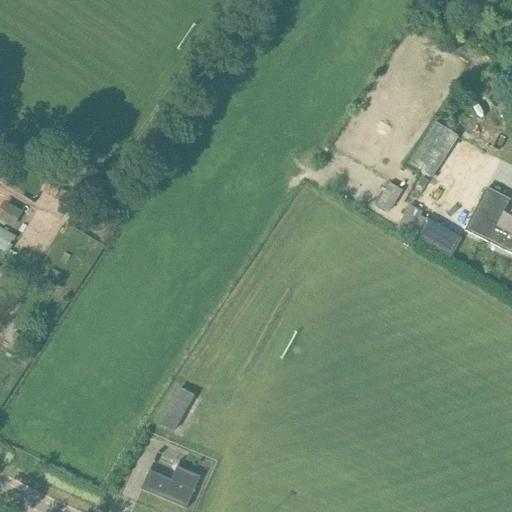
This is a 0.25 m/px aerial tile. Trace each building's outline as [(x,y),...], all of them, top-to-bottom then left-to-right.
[(432,178),(459,136),(436,122),(410,164),(432,178)] [(50,180),(44,190),(75,209),(81,199),(50,180)] [(389,183),(377,205),(390,213),(402,191),(389,183)] [(486,188),(464,230),(510,253),(511,254),(511,202),(509,200),(486,188)] [(7,200),(0,219),(19,225),(26,207),(7,200)] [(408,204),(396,227),(450,258),(461,239),(420,216),(422,212),(408,204)] [(179,387),(159,423),(173,431),(193,395),(179,387)] [(186,509),(200,476),(177,467),(171,480),(149,471),(141,490),(186,509)]
